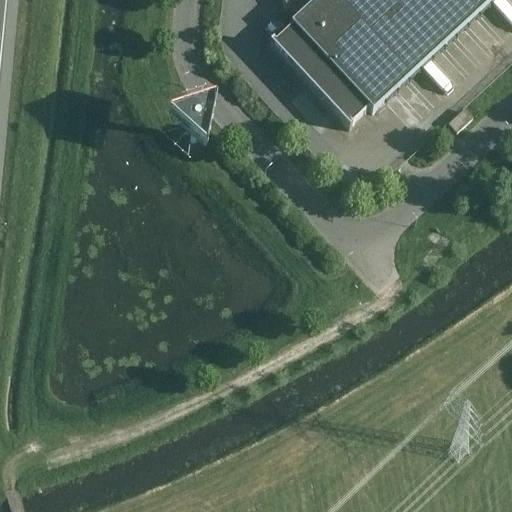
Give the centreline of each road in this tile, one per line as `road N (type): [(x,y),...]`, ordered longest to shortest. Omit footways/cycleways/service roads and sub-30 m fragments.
road 1 (track): [(9,491),(25,453),(151,420),(358,318),(388,285)]
road 2 (unclassified): [(359,254),(205,90),(187,63),(185,0)]
road 3 (unclassified): [(359,254),(511,112)]
